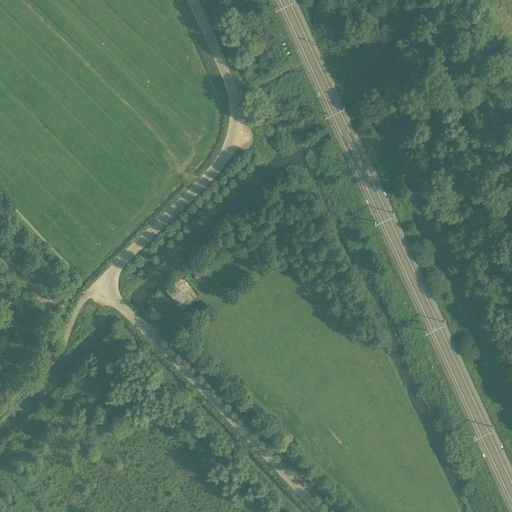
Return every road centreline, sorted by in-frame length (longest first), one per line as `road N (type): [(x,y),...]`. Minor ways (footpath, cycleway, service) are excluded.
road 1 (unclassified): [(98,283),(211,173),(228,146),(234,97),(192,0)]
road 2 (unclassified): [(319,511),(98,283)]
